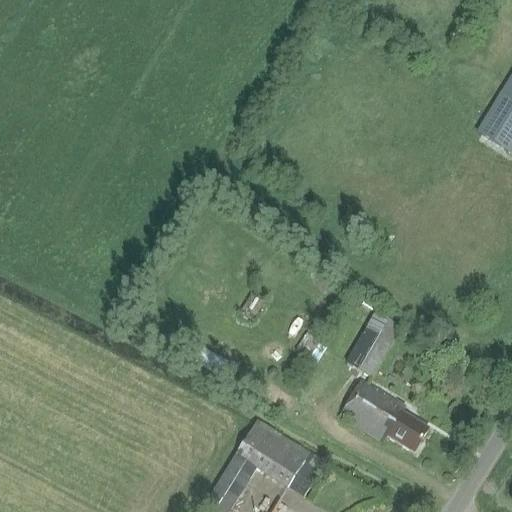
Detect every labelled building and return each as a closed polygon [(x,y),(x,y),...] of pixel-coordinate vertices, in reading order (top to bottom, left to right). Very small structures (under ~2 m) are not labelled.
[(511,79),(477,136),(511,157),(511,79)] [(252,293),(238,315),(251,324),(265,302),(252,293)] [(371,381),(400,332),(374,317),(345,366),(371,381)] [(413,456),(428,432),(399,414),(402,410),(361,385),(340,419),(383,445),(387,440),(413,456)] [(226,471),(246,484),(256,468),(289,488),(309,455),(256,422),(226,471)]
